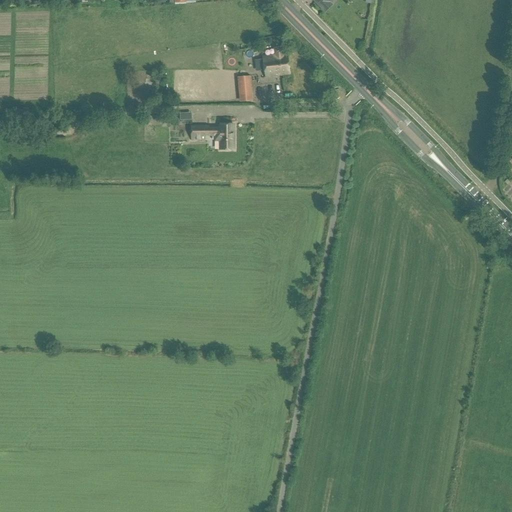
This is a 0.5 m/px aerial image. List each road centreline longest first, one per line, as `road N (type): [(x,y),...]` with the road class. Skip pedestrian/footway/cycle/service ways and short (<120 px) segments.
road 1 (unclassified): [(277,511),(349,105),(365,88)]
road 2 (primary): [(511,237),(365,88)]
road 3 (primary): [(365,88),(278,0)]
